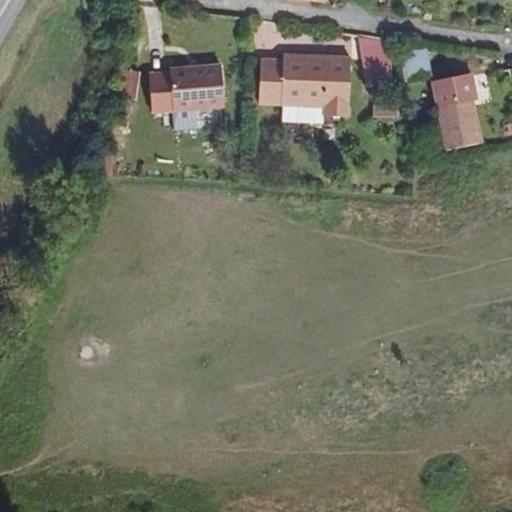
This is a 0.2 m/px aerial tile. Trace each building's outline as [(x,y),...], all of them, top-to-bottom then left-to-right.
[(350,52),(385,55),(385,42),(351,37),(350,52)] [(269,52),(269,58),(305,60),(305,54),(269,52)] [(305,60),(269,58),(247,57),(246,97),(309,101),(310,111),(334,113),(337,56),(305,54),(305,60)] [(406,66),(422,65),(422,58),(406,58),(406,66)] [(158,69),(138,71),(141,106),(211,102),(208,64),(158,67),(158,69)] [(422,86),(422,65),(406,66),(406,86),(422,86)] [(467,76),(463,77),(468,98),(473,97),(467,76)] [(468,98),(463,77),(428,84),(444,154),(479,147),(468,98)]
